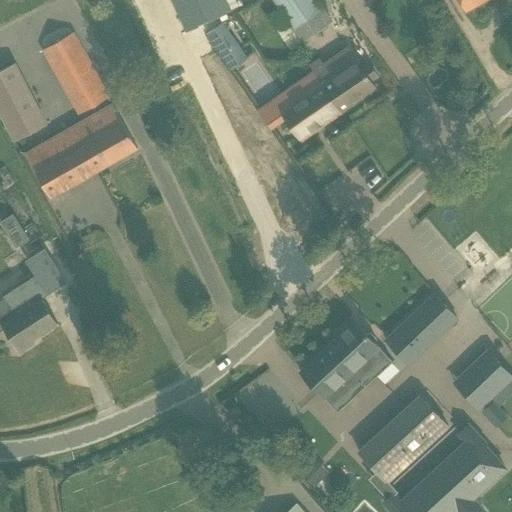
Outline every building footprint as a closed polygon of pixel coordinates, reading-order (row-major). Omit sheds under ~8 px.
[(171,0),(186,31),(230,10),(225,0),(171,0)] [(314,0),(272,0),(293,29),(302,42),(330,22),(321,9),(314,0)] [(460,0),(467,11),(485,0),(460,0)] [(208,34),(232,69),(246,59),(223,24),(208,34)] [(43,49),(79,114),(109,97),(73,33),(43,49)] [(315,74),(342,112),(376,88),(371,81),(377,77),(367,62),(361,67),(348,51),(325,67),(318,57),(308,65),(314,74),(315,74)] [(0,70),(0,113),(14,142),(46,126),(15,63),(0,70)] [(290,123),(302,139),(342,112),(315,74),(314,74),(295,87),(302,98),(283,111),(290,123)] [(39,180),(49,197),(137,148),(128,131),(113,105),(25,154),(39,180)] [(4,166),(0,168),(0,173),(3,178),(9,175),(4,166)] [(13,214),(1,222),(7,232),(19,224),(13,214)] [(5,299),(0,302),(0,324),(1,324),(20,352),(35,342),(32,338),(36,335),(38,337),(57,324),(41,298),(50,292),(50,291),(48,292),(37,275),(36,276),(4,297),(5,299)] [(387,339),(411,365),(458,321),(434,295),(387,339)] [(368,334),(355,321),(300,372),(337,412),(392,362),(377,344),(377,339),(371,333),(368,334)] [(511,378),(511,374),(488,349),(460,374),(478,393),(470,401),(479,410),(511,378)] [(260,428),(275,428),(274,380),(235,381),(236,410),(259,409),(260,428)] [(447,430),(418,398),(359,452),(388,483),(447,430)] [(488,444),(475,430),(463,442),(400,499),(388,510),(390,511),(460,511),(508,469),(486,445),(488,444)] [(313,458),(299,473),(314,487),(329,472),(313,458)]
